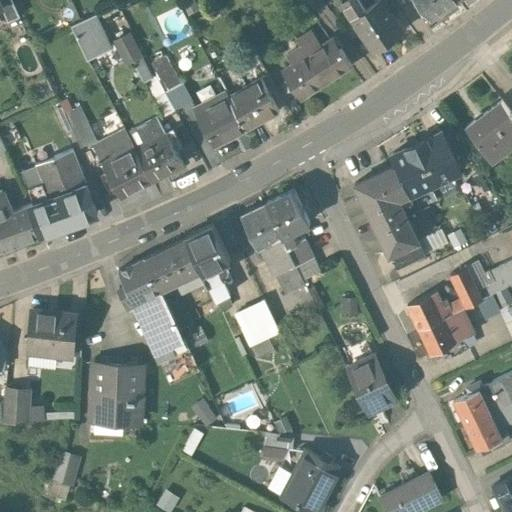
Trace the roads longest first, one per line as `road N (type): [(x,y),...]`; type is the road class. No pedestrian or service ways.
road 1 (secondary): [(0,283),(106,244),(304,147)]
road 2 (residential): [(304,147),(429,415)]
road 3 (secondary): [(304,147),(511,2)]
road 4 (residential): [(429,415),(380,453),(346,511)]
